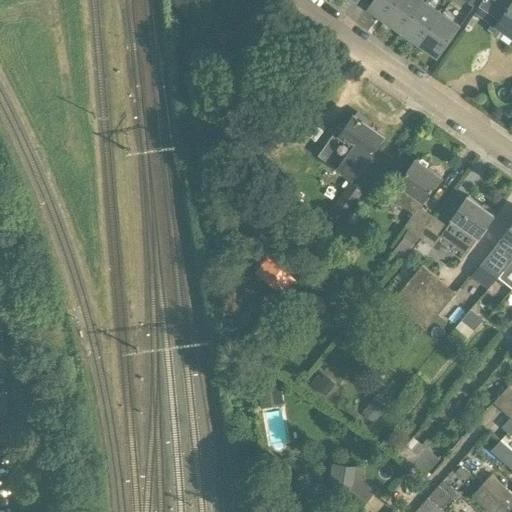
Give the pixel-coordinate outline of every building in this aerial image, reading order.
[(373,0),(368,8),(386,21),(400,0),(373,0)] [(425,2),(422,0),(400,0),(386,21),(403,33),(425,2)] [(501,18),(496,26),(511,37),(511,0),(484,0),(482,4),(501,18)] [(443,14),(425,2),(403,33),(421,45),(443,14)] [(461,27),(443,14),(421,45),(439,58),(461,27)] [(354,116),(340,135),(354,145),(349,152),(336,169),(352,181),(365,164),(364,163),(383,137),(364,123),(366,120),(357,113),(355,116),(354,116)] [(440,178),(442,179),(443,178),(417,160),(418,159),(417,158),(390,196),(414,214),(404,227),(419,238),(434,218),(419,207),(440,178)] [(363,192),(351,183),(338,201),(350,209),(363,192)] [(452,220),(478,238),(494,215),(468,196),(452,220)] [(434,218),(419,238),(434,248),(448,228),(434,218)] [(511,258),(511,223),(496,246),(493,250),(496,252),(486,265),(499,275),(511,258)] [(405,237),(391,254),(400,261),(414,244),(405,237)] [(511,258),(499,275),(498,277),(511,288),(511,258)] [(456,293),(422,265),(392,301),(426,329),(456,293)] [(269,285),(275,290),(284,297),(298,282),(282,269),(269,285)] [(483,320),(471,310),(461,321),(474,331),(483,320)] [(310,385),(325,398),(337,384),(326,375),(323,379),(318,375),(310,385)] [(281,395),(278,377),(256,380),(259,398),(281,395)] [(494,403),(505,413),(511,419),(511,389),(508,386),(494,403)] [(379,394),(363,414),(373,422),(390,403),(379,394)] [(511,434),(511,420),(510,419),(503,427),(511,435),(511,434)] [(407,445),(392,432),(383,442),(398,455),(407,445)] [(412,466),(428,449),(433,443),(428,438),(421,445),(414,438),(407,445),(398,455),(412,466)] [(511,450),(500,440),(491,451),(511,469),(511,450)] [(428,449),(412,466),(424,477),(440,460),(428,449)] [(353,511),(354,511),(370,492),(345,472),(329,493),(353,511)] [(281,473),(268,482),(268,498),(284,507),(298,496),(296,480),(281,473)] [(511,511),(511,493),(503,486),(492,474),(482,485),(511,511)] [(511,511),(482,485),(472,496),(489,511),(511,511)] [(442,511),(428,499),(416,511),(442,511)]
